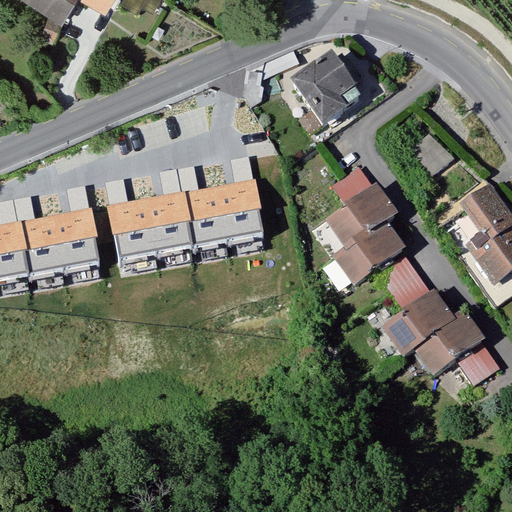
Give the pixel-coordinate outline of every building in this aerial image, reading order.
[(30,0),(66,23),(79,0),(30,0)] [(116,0),(82,0),(107,14),(116,0)] [(62,25),(50,19),(42,39),(54,44),(59,32),(62,25)] [(320,129),(345,111),(339,102),(355,90),(330,55),(289,84),(320,129)] [(436,176),(456,158),(432,133),(412,151),(436,176)] [(353,290),(405,253),(386,226),(398,218),(376,187),(373,189),(359,169),(333,187),(347,208),(324,224),(343,251),(332,260),(353,290)] [(254,181),(183,194),(192,244),(263,232),(254,181)] [(511,217),(491,186),(460,208),(481,237),(466,247),(494,288),(511,274),(511,217)] [(183,194),(109,208),(118,258),(192,244),(183,194)] [(90,211),(19,224),(27,273),(99,260),(90,211)] [(19,224),(0,227),(0,277),(27,273),(19,224)] [(474,389),(500,371),(483,347),(486,345),(464,313),(453,321),(434,293),(431,296),(405,258),(378,276),(405,314),(381,331),(403,362),(414,354),(433,381),(457,365),(474,389)]
